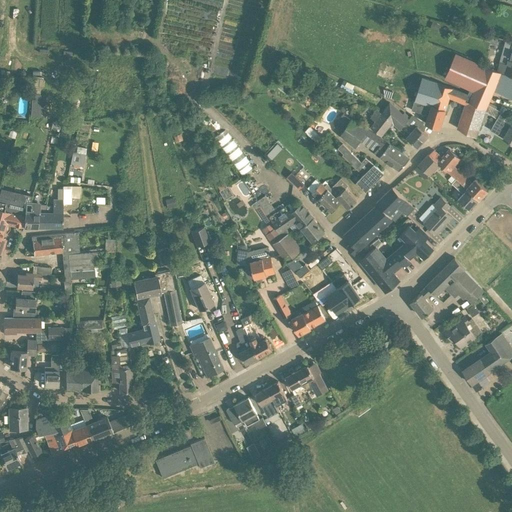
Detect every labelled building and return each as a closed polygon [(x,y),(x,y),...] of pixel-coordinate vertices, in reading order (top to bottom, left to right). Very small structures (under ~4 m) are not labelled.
[(441,25),(434,22),(431,28),(438,31),(441,25)] [(505,74),(511,75),(511,46),(508,62),(499,60),(497,71),(501,72),(505,74)] [(488,102),(501,72),(497,71),(476,62),(456,52),(445,78),(474,91),(470,99),(467,98),(469,94),(451,88),(422,77),(411,109),(425,114),(427,110),(430,111),(426,123),(440,127),(449,96),(466,103),(458,128),(476,137),(481,123),(485,124),(488,115),(487,115),(488,113),(485,111),(486,108),(488,104),(488,102)] [(34,77),(33,77),(31,93),(32,93),(40,94),(41,78),(34,77)] [(17,83),(9,82),(8,92),(16,93),(17,83)] [(354,90),(348,87),(341,84),(339,88),(346,91),(353,94),(354,90)] [(371,127),(382,135),(392,121),(400,128),(406,122),(408,120),(408,119),(390,103),(382,113),(377,109),(370,118),(375,121),(371,127)] [(488,104),(486,108),(485,111),(488,113),(497,118),(490,130),(503,137),(503,138),(511,142),(511,124),(503,120),(506,114),(502,112),(502,111),(488,104)] [(356,146),(359,141),(374,151),(374,152),(392,163),(399,170),(410,157),(368,129),(368,128),(351,118),(351,119),(343,113),(334,126),(343,132),(340,135),(356,146)] [(407,137),(416,146),(417,147),(428,134),(424,131),(426,126),(412,115),(408,119),(408,120),(406,122),(414,130),(407,137)] [(62,126),(61,136),(68,137),(69,127),(62,126)] [(17,130),(11,128),(8,137),(15,138),(17,130)] [(226,130),(214,139),(243,177),(254,169),(226,130)] [(174,136),(176,142),(184,140),(181,133),(174,136)] [(366,190),(384,172),(365,157),(361,162),(351,152),(352,152),(343,143),(338,148),(344,154),(343,155),(363,175),(357,181),(366,190)] [(73,151),(70,164),(84,166),(87,148),(77,146),(76,152),(73,151)] [(429,154),(441,165),(448,171),(454,166),(460,158),(449,149),(442,157),(434,150),(429,154)] [(267,154),(272,159),(276,155),(271,150),(267,154)] [(441,165),(429,154),(419,165),(429,175),(430,176),(437,167),(438,168),(441,165)] [(213,165),(210,167),(206,169),(210,175),(217,171),(213,165)] [(429,175),(419,165),(415,169),(425,179),(429,175)] [(454,166),(448,171),(457,179),(478,198),(479,199),(488,190),(475,178),(472,182),(454,166)] [(299,189),(304,184),(295,175),(290,180),(299,189)] [(324,186),(341,202),(347,209),(352,204),(353,204),(354,203),(357,200),(345,188),(348,185),(341,178),(336,182),(331,188),(327,184),(324,186)] [(463,193),(458,199),(469,209),(478,198),(457,179),(452,183),(463,193)] [(221,197),(229,195),(225,182),(217,185),(221,197)] [(341,202),(324,186),(322,184),(321,183),(312,193),(319,199),(318,199),(332,212),(341,202)] [(377,202),(378,203),(389,214),(397,205),(397,206),(405,198),(393,187),(377,202)] [(54,213),(53,227),(60,227),(62,225),(63,204),(70,204),(71,188),(63,188),(63,199),(57,199),(54,199),(53,199),(53,206),(53,213),(54,213)] [(258,201),(269,217),(277,211),(265,195),(258,201)] [(424,222),(436,233),(452,216),(445,210),(450,205),(441,197),(434,205),(437,208),(424,222)] [(174,198),(165,200),(167,208),(176,206),(174,198)] [(414,207),(405,198),(397,206),(407,215),(414,207)] [(24,227),(25,213),(9,209),(10,205),(0,199),(0,253),(1,254),(4,243),(0,241),(0,240),(5,223),(24,227)] [(25,213),(24,227),(37,227),(38,212),(46,212),(46,206),(46,204),(40,204),(40,202),(26,201),(26,203),(26,205),(25,213)] [(269,217),(258,201),(251,205),(254,209),(256,208),(268,226),(263,229),(272,243),(282,236),(273,222),(269,217)] [(296,220),(308,211),(302,203),(290,212),(285,205),(277,211),(269,217),(273,222),(282,236),(272,243),(287,262),(302,251),(302,250),(300,251),(287,234),(289,233),(285,229),(296,220)] [(365,215),(378,230),(392,217),(389,214),(378,203),(365,215)] [(38,212),(37,227),(53,227),(54,213),(53,213),(53,206),(46,206),(46,212),(38,212)] [(296,220),(296,221),(312,241),(324,231),(314,218),(315,218),(309,210),(308,211),(296,220)] [(365,215),(353,227),(366,241),(378,230),(365,215)] [(433,248),(425,240),(429,235),(419,226),(416,230),(410,225),(399,235),(405,241),(399,247),(410,260),(411,260),(410,259),(414,256),(412,253),(417,250),(425,258),(433,248)] [(191,231),(196,246),(209,242),(204,226),(191,231)] [(356,256),(357,255),(360,259),(365,255),(361,251),(358,248),(366,241),(353,227),(345,234),(352,243),(348,247),(356,256)] [(64,276),(71,276),(71,271),(94,268),(113,266),(113,263),(115,250),(114,250),(115,239),(105,239),(104,251),(79,253),(78,237),(78,232),(32,236),(34,254),(62,251),(64,276)] [(378,239),(370,245),(373,249),(376,246),(381,242),(378,239)] [(403,262),(404,261),(406,264),(410,260),(399,247),(394,250),(385,257),(376,246),(373,249),(365,255),(360,259),(386,291),(400,279),(392,270),(403,261),(403,262)] [(155,266),(169,263),(166,248),(152,251),(155,266)] [(236,264),(246,265),(246,263),(248,250),(238,249),(236,264)] [(328,255),(318,263),(322,269),(333,261),(328,255)] [(246,263),(246,265),(245,272),(249,279),(256,277),(257,281),(258,282),(262,281),(262,279),(261,276),(275,272),(271,256),(250,261),(250,262),(246,263)] [(451,283),(465,270),(455,258),(440,272),(451,283)] [(183,268),(180,260),(173,263),(176,278),(186,276),(183,268)] [(300,277),(310,269),(305,264),(295,272),(300,277)] [(50,275),(51,267),(30,265),(30,266),(36,266),(35,273),(25,273),(25,274),(17,274),(16,287),(32,288),(38,288),(38,279),(41,280),(42,274),(50,275)] [(71,271),(71,276),(71,279),(95,277),(94,268),(71,271)] [(154,274),(155,277),(157,276),(161,292),(164,291),(165,292),(164,292),(171,325),(181,322),(174,290),(174,289),(170,270),(154,274)] [(454,297),(458,293),(473,279),(465,270),(451,283),(450,284),(448,282),(446,284),(451,289),(448,291),(454,297)] [(289,288),(300,281),(294,271),(282,279),(289,288)] [(451,283),(440,272),(426,286),(432,292),(436,296),(444,288),(448,291),(451,289),(446,284),(448,282),(450,284),(451,283)] [(332,281),(337,288),(348,305),(360,296),(344,273),(332,281)] [(157,276),(155,277),(133,282),(140,324),(154,320),(148,296),(164,292),(165,292),(164,291),(161,292),(157,276)] [(110,278),(111,285),(121,284),(120,277),(110,278)] [(473,279),(458,293),(463,298),(465,297),(478,284),(473,279)] [(199,310),(213,303),(203,283),(189,289),(199,310)] [(471,303),(478,296),(482,292),(484,291),(478,284),(465,297),(471,303)] [(425,299),(432,292),(426,286),(420,292),(421,293),(411,301),(423,316),(433,308),(425,299)] [(348,305),(337,288),(325,295),(337,312),(348,305)] [(34,310),(35,292),(21,291),(21,297),(16,297),(15,309),(15,316),(13,316),(13,317),(29,317),(30,316),(38,316),(38,310),(34,310)] [(489,301),(482,292),(478,296),(484,304),(489,301)] [(67,302),(71,298),(67,294),(63,297),(67,302)] [(284,317),(291,314),(280,295),(273,298),(284,317)] [(325,319),(317,305),(303,313),(300,314),(291,319),(299,334),(311,328),(310,327),(325,319)] [(472,316),(479,311),(474,305),(467,309),(472,316)] [(112,326),(125,326),(125,315),(111,316),(112,326)] [(243,327),(249,340),(248,340),(257,357),(272,349),(266,338),(262,340),(247,315),(240,318),(243,327)] [(461,346),(475,336),(482,331),(473,317),(469,319),(466,315),(445,330),(452,340),(456,338),(461,346)] [(40,318),(4,318),(4,332),(14,332),(14,330),(36,330),(36,340),(48,340),(48,339),(71,339),(71,327),(48,327),(44,329),(40,329),(40,318)] [(76,329),(102,328),(102,320),(88,320),(88,321),(76,321),(76,329)] [(128,347),(131,361),(135,360),(134,344),(140,343),(140,344),(159,339),(154,320),(140,324),(141,329),(126,333),(129,346),(128,347)] [(249,340),(243,327),(236,330),(240,341),(237,343),(237,347),(239,350),(237,351),(241,358),(242,357),(246,364),(257,357),(248,340),(249,340)] [(199,354),(209,374),(223,368),(209,337),(190,345),(195,356),(199,354)] [(463,371),(476,390),(489,382),(484,375),(510,357),(496,337),(486,343),(493,353),(482,360),(481,359),(463,371)] [(10,367),(25,368),(26,355),(35,356),(36,340),(27,340),(26,351),(12,350),(10,367)] [(130,361),(131,361),(128,347),(122,348),(120,343),(112,345),(112,350),(111,350),(112,371),(119,371),(120,391),(132,391),(130,364),(130,361)] [(44,385),(58,385),(58,355),(52,355),(52,367),(51,367),(51,370),(44,370),(44,385)] [(66,362),(66,385),(66,389),(81,389),(81,390),(99,390),(99,370),(82,370),(82,367),(75,367),(75,359),(66,358),(66,362)] [(308,365),(297,371),(303,382),(307,391),(312,388),(317,396),(328,390),(319,373),(314,376),(308,365)] [(291,388),(295,395),(296,394),(300,392),(297,385),(303,382),(297,371),(285,377),(291,388)] [(267,387),(276,404),(276,405),(282,402),(287,399),(284,392),(278,381),(267,387)] [(267,387),(255,393),(261,405),(261,404),(265,410),(276,404),(267,387)] [(296,394),(295,395),(291,396),(297,407),(302,404),(296,394)] [(248,398),(227,410),(235,424),(243,419),(247,426),(260,419),(256,413),(257,413),(248,398)] [(333,408),(336,414),(341,411),(338,405),(333,408)] [(10,430),(27,429),(26,408),(9,408),(10,430)] [(86,425),(92,440),(130,425),(125,415),(109,422),(107,417),(86,425)] [(36,419),(35,427),(38,433),(52,430),(54,435),(71,428),(67,418),(51,425),(49,421),(42,424),(40,418),(36,419)] [(291,430),(295,436),(306,430),(302,424),(291,430)] [(77,446),(92,440),(86,425),(80,427),(71,430),(77,446)] [(71,430),(71,428),(54,435),(52,430),(38,433),(38,434),(43,433),(44,437),(45,436),(52,456),(77,446),(71,430)] [(174,443),(186,439),(183,432),(171,437),(174,443)] [(288,434),(275,441),(278,447),(291,440),(288,434)] [(41,451),(33,435),(24,439),(32,456),(41,451)] [(22,437),(15,438),(8,440),(12,448),(0,454),(7,468),(20,461),(17,454),(21,452),(22,452),(28,449),(22,437)] [(191,445),(169,454),(155,459),(162,478),(198,463),(200,467),(214,461),(204,437),(190,443),(191,445)] [(246,447),(253,459),(260,455),(253,443),(246,447)]
